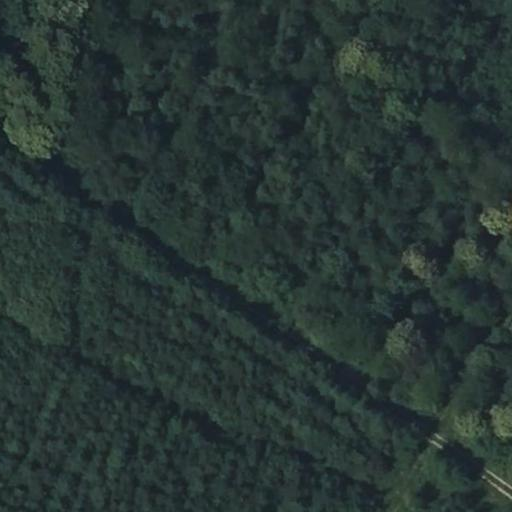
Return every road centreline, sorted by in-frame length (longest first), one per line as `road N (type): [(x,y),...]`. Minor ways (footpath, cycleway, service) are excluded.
road 1 (track): [(511,497),(0,139)]
road 2 (track): [(0,348),(224,410),(423,494)]
road 3 (track): [(386,511),(423,494),(508,494)]
